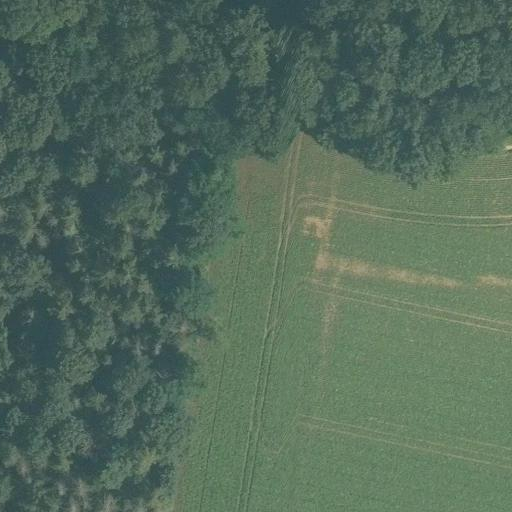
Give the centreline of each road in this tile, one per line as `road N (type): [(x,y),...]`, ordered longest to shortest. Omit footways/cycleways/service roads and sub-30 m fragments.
road 1 (track): [(0,120),(99,96),(170,94),(420,148),(511,147)]
road 2 (track): [(127,94),(0,307)]
